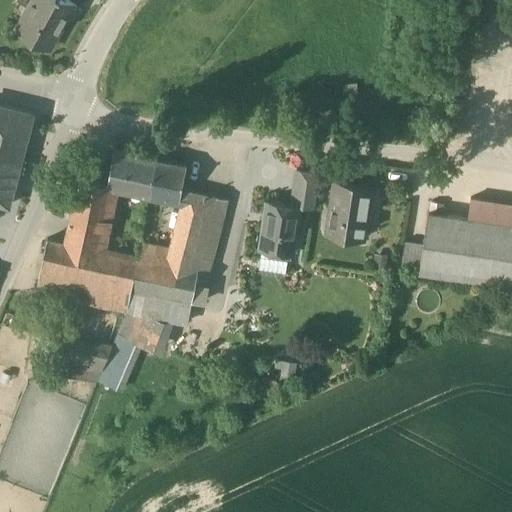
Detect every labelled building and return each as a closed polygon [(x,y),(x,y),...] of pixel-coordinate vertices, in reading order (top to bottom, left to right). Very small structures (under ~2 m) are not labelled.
[(33,0),(17,31),(45,47),(71,0),(33,0)] [(458,25),(445,21),(441,31),(455,35),(458,25)] [(32,113),(0,105),(0,155),(20,160),(32,113)] [(157,158),(114,150),(108,184),(107,184),(112,185),(150,193),(157,158)] [(20,160),(0,155),(0,203),(9,205),(20,160)] [(186,164),(157,158),(150,193),(179,199),(186,164)] [(320,171),(297,167),(293,193),(295,193),(293,202),(300,203),(300,204),(315,206),(320,171)] [(108,184),(76,178),(64,243),(100,250),(112,185),(107,184),(108,184)] [(371,186),(335,180),(328,232),(363,237),(371,186)] [(511,198),(511,183),(490,181),(489,197),(511,198)] [(227,198),(208,194),(205,205),(204,205),(202,213),(222,217),(227,198)] [(293,202),(268,198),(260,248),(279,251),(280,248),(293,250),(300,204),(300,203),(293,202)] [(193,202),(182,215),(171,260),(198,265),(195,283),(205,284),(222,217),(202,213),(204,205),(193,202)] [(511,224),(428,211),(423,242),(419,271),(511,284),(511,224)] [(64,243),(47,239),(36,291),(127,308),(127,307),(126,307),(130,289),(137,257),(100,250),(64,243)] [(423,242),(406,240),(401,268),(419,271),(423,242)] [(157,246),(140,242),(137,257),(153,261),(157,246)] [(153,261),(137,257),(130,289),(165,297),(191,302),(195,283),(198,265),(171,260),(169,265),(153,261)] [(165,297),(130,289),(126,307),(127,307),(161,314),(165,297)] [(111,347),(58,338),(54,361),(80,365),(102,369),(111,347)] [(80,365),(54,361),(53,373),(78,379),(80,365)]
